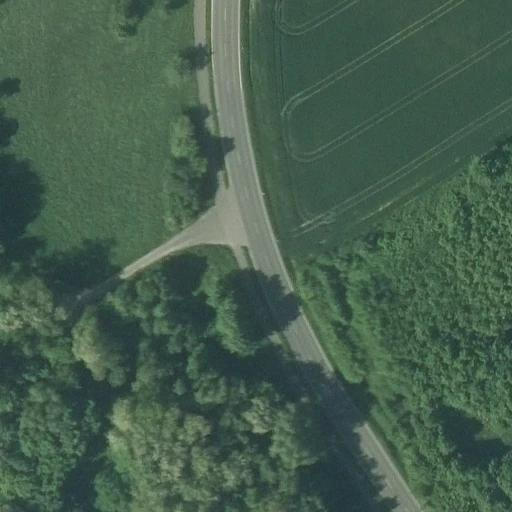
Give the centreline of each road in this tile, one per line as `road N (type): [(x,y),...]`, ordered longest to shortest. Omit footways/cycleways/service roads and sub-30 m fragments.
road 1 (tertiary): [(405,511),(337,411),(281,306),(233,139),(225,0)]
road 2 (track): [(251,213),(146,252),(85,297),(31,259),(0,210)]
